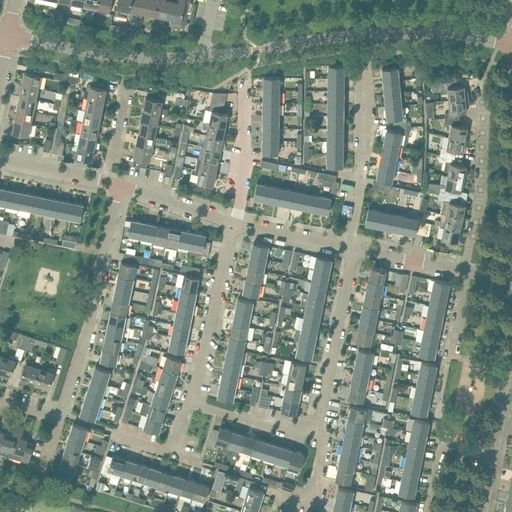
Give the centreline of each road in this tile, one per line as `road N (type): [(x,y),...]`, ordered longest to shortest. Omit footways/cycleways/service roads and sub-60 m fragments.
road 1 (residential): [(511,46),(376,33),(155,57),(8,35)]
road 2 (residential): [(59,418),(117,185)]
road 3 (residential): [(464,271),(480,199),(480,80)]
road 4 (residential): [(317,429),(351,248)]
road 5 (residential): [(188,401),(234,223)]
road 6 (residential): [(351,248),(363,70)]
road 7 (residential): [(234,223),(244,83)]
road 8 (residential): [(188,401),(301,434),(317,429)]
road 9 (residential): [(234,223),(117,185)]
